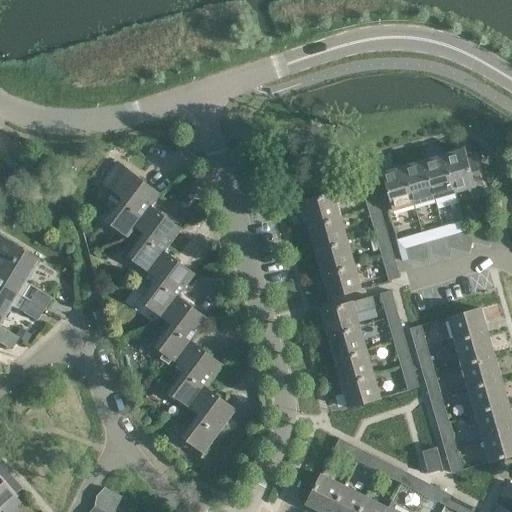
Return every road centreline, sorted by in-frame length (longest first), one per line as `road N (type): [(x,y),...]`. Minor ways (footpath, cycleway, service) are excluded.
road 1 (unclassified): [(250,507),(290,429),(286,388),(190,97)]
road 2 (tertiary): [(511,83),(439,43),(406,39),(339,48),(190,97)]
road 3 (tertiary): [(190,97),(61,123),(0,102)]
